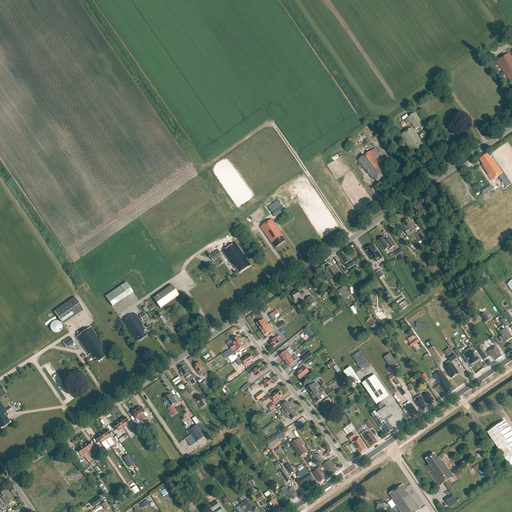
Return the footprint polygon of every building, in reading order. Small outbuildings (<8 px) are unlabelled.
[(511,81),(511,80),(511,58),(509,54),(497,62),(508,78),(509,77),(511,81)] [(423,124),(415,113),(408,118),(415,129),(423,124)] [(412,128),(400,136),(413,155),(424,147),(422,144),(423,144),(420,140),(412,128)] [(355,145),(350,138),(347,140),(351,147),(355,145)] [(384,161),(376,148),(358,160),(369,175),(370,174),(373,179),(374,178),(377,181),(385,176),(383,173),(385,171),(380,163),(384,161)] [(487,154),(480,160),(483,164),(481,165),(488,175),(492,181),(499,177),(500,179),(507,188),(511,185),(503,174),(497,165),(496,165),(491,159),(487,154)] [(493,189),(491,186),(482,192),(484,195),(493,189)] [(431,207),(432,208),(435,206),(434,204),(437,202),(436,201),(437,200),(435,197),(433,198),(431,195),(427,198),(432,206),(431,207)] [(278,201),(268,207),(272,213),(282,206),(278,201)] [(418,205),(421,209),(424,213),(427,210),(428,212),(429,211),(425,205),(424,206),(422,202),(418,205)] [(282,206),(272,213),(275,217),(285,210),(282,206)] [(272,219),(260,228),(275,248),(285,241),(282,236),(283,236),(280,231),(272,219)] [(408,219),(403,223),(406,228),(404,230),(408,235),(409,238),(417,232),(416,230),(408,219)] [(421,222),(417,226),(423,234),(428,231),(421,222)] [(417,236),(422,243),(426,240),(421,233),(417,236)] [(392,240),(389,241),(387,241),(385,237),(378,241),(382,246),(385,251),(388,248),(389,250),(396,246),(392,240)] [(235,242),(236,243),(223,252),(231,265),(232,265),(235,269),(236,268),(240,273),(251,265),(237,245),(240,243),(238,240),(235,242)] [(366,250),(370,256),(369,256),(372,260),(375,258),(377,262),(382,258),(380,255),(379,255),(372,245),(366,250)] [(219,250),(210,257),(214,262),(222,256),(219,250)] [(393,255),(396,259),(404,254),(401,250),(393,255)] [(343,254),(340,256),(348,269),(354,265),(351,261),(353,260),(351,257),(352,256),(350,253),(349,254),(348,252),(345,254),(344,255),(343,254)] [(433,263),(429,267),(441,284),(445,280),(433,263)] [(326,271),(332,279),(332,280),(335,284),(339,281),(337,277),(339,275),(333,266),(332,267),(330,265),(327,268),(328,270),(326,271)] [(361,273),(356,266),(350,269),(355,277),(361,273)] [(382,269),(377,272),(381,279),(386,275),(382,269)] [(312,287),(316,293),(318,295),(321,293),(319,291),(329,284),(325,278),(312,287)] [(121,286),(128,295),(132,293),(125,283),(121,286)] [(153,299),(160,309),(178,296),(171,285),(153,299)] [(105,297),(111,307),(128,295),(121,286),(105,297)] [(350,296),(344,287),(339,290),(345,299),(350,296)] [(301,296),(302,297),(305,295),(304,292),(300,294),(298,290),(291,295),(295,300),(301,296)] [(309,306),(315,303),(311,296),(305,300),(309,306)] [(75,297),(54,311),(62,323),(83,309),(75,297)] [(396,305),(400,309),(407,304),(403,299),(396,305)] [(340,308),(333,313),(336,317),(343,313),(340,308)] [(139,316),(143,322),(147,318),(144,313),(139,316)] [(485,323),(489,320),(485,313),(481,316),(485,323)] [(122,329),(126,326),(136,342),(138,340),(139,341),(147,335),(144,331),(145,330),(142,326),(143,325),(135,314),(123,322),(121,320),(117,323),(122,329)] [(330,315),(321,321),(324,326),(333,320),(330,315)] [(503,318),(500,321),(505,328),(508,325),(503,318)] [(257,324),(261,330),(268,325),(264,319),(257,324)] [(56,321),(54,321),(52,323),(50,325),(50,327),(50,330),(52,332),(54,333),(56,333),(59,333),(61,331),(62,328),(62,326),(61,324),(59,322),(56,321)] [(261,330),(265,336),(272,331),(268,325),(261,330)] [(94,359),(95,358),(98,362),(107,356),(104,352),(107,350),(91,327),(77,337),(89,355),(90,354),(94,359)] [(303,331),(310,339),(314,335),(308,327),(303,331)] [(506,329),(499,333),(501,336),(499,338),(502,341),(504,340),(505,342),(511,338),(506,329)] [(270,342),(273,348),(280,343),(278,340),(281,338),(279,335),(275,337),(276,338),(270,342)] [(229,346),(231,349),(241,341),(238,337),(232,341),(233,343),(229,346)] [(419,342),(416,337),(408,344),(411,348),(419,342)] [(231,349),(233,351),(237,348),(238,350),(244,346),(241,341),(231,349)] [(461,356),(463,358),(466,356),(471,365),(478,360),(473,352),(475,351),(472,346),(471,344),(468,345),(470,347),(463,352),(464,354),(461,356)] [(496,361),(502,356),(500,353),(496,346),(488,352),(486,354),(483,349),(484,348),(481,344),(476,348),(485,360),(488,357),(491,355),(493,358),(496,361)] [(286,350),(280,356),(285,361),(291,356),(286,350)] [(300,357),(304,362),(312,355),(308,350),(300,357)] [(352,357),(361,369),(369,364),(360,351),(352,357)] [(291,356),(285,361),(289,367),(296,361),(299,359),(294,353),(291,356)] [(384,358),(391,368),(397,364),(390,353),(384,358)] [(446,368),(445,368),(449,375),(449,376),(450,377),(451,378),(458,373),(452,364),(451,364),(450,363),(457,358),(453,353),(447,357),(449,360),(445,363),(445,365),(446,368)] [(233,356),(232,354),(227,357),(232,362),(238,358),(236,354),(233,356)] [(244,358),(241,360),(245,366),(248,364),(248,363),(254,359),(250,354),(244,358)] [(332,360),(326,364),(329,368),(335,364),(332,360)] [(198,373),(202,370),(204,373),(207,372),(204,368),(204,369),(199,363),(194,367),(198,373)] [(255,373),(257,376),(263,371),(259,366),(253,371),(253,370),(250,373),(252,375),(255,373)] [(302,370),(296,375),(300,380),(306,375),(309,372),(304,366),(301,369),(302,370)] [(189,382),(195,378),(193,374),(191,375),(185,367),(180,370),(182,373),(180,374),(183,378),(185,377),(189,382)] [(344,371),(352,384),(359,380),(350,367),(344,371)] [(451,388),(443,377),(439,371),(436,374),(440,379),(439,379),(442,383),(439,385),(445,392),(446,391),(447,393),(451,390),(450,389),(451,388)] [(227,378),(230,381),(238,376),(235,372),(227,378)] [(362,384),(376,405),(389,396),(375,375),(362,384)] [(178,376),(171,379),(174,384),(180,380),(178,376)] [(428,388),(423,382),(419,376),(416,378),(425,390),(428,388)] [(264,385),(267,388),(273,383),(269,378),(263,383),(260,385),(262,387),(264,385)] [(202,382),(207,389),(210,387),(205,380),(202,382)] [(0,427),(1,429),(11,422),(7,417),(9,416),(6,412),(12,408),(11,407),(6,410),(0,401),(0,397),(6,393),(0,384),(0,427)] [(306,389),(311,396),(319,390),(316,386),(314,388),(312,385),(306,389)] [(186,388),(192,396),(195,394),(190,386),(186,388)] [(270,397),(274,402),(278,400),(277,399),(282,394),(279,390),(273,395),(273,394),(270,397)] [(311,396),(316,403),(322,399),(320,396),(322,394),(319,390),(311,396)] [(266,395),(263,391),(255,397),(258,401),(266,395)] [(429,404),(430,405),(434,403),(433,401),(434,400),(429,393),(423,397),(428,405),(429,404)] [(171,395),(164,399),(166,401),(165,402),(165,403),(166,405),(167,405),(168,404),(170,407),(173,405),(174,406),(180,402),(177,397),(174,398),(173,398),(171,395)] [(420,407),(423,411),(427,408),(424,404),(424,402),(420,395),(414,399),(419,407),(420,407)] [(334,406),(333,404),(329,399),(324,402),(326,404),(321,407),(326,414),(331,410),(330,408),(334,406)] [(284,415),(292,409),(288,402),(282,406),(284,409),(281,410),(284,415)] [(378,416),(381,420),(377,422),(381,428),(383,427),(388,434),(393,430),(386,420),(393,415),(387,406),(385,408),(382,403),(379,406),(377,407),(379,409),(380,408),(382,410),(377,413),(378,416)] [(405,408),(412,418),(417,415),(416,413),(417,412),(412,404),(405,408)] [(112,411),(116,416),(122,412),(117,406),(112,411)] [(136,410),(143,420),(146,418),(143,414),(144,412),(140,407),(136,410)] [(289,417),(292,420),(297,416),(292,409),(284,415),(287,419),(289,417)] [(137,418),(140,422),(143,420),(136,410),(131,413),(136,419),(137,418)] [(119,421),(123,428),(127,425),(126,423),(128,422),(125,417),(119,421)] [(118,429),(119,431),(123,428),(119,421),(112,426),(116,430),(118,429)] [(511,431),(504,421),(487,432),(509,466),(511,463),(511,431)] [(343,426),(347,432),(354,427),(350,422),(343,426)] [(193,428),(189,431),(194,437),(197,441),(197,442),(200,439),(207,434),(200,423),(197,426),(193,428)] [(101,434),(106,440),(110,437),(108,435),(111,434),(107,429),(101,434)] [(368,429),(363,433),(365,436),(365,437),(368,442),(369,441),(372,446),(376,443),(375,442),(377,441),(371,432),(370,433),(368,429)] [(100,441),(101,443),(106,440),(101,434),(95,438),(98,443),(100,441)] [(351,440),(353,443),(352,444),(356,450),(357,449),(360,454),(367,449),(364,446),(365,445),(360,438),(354,442),(352,439),(356,437),(353,434),(348,437),(350,441),(351,440)] [(276,436),(266,443),(270,448),(280,441),(276,436)] [(194,437),(187,441),(191,446),(197,441),(194,437)] [(300,438),(291,443),(300,457),(306,453),(302,447),(304,445),(300,438)] [(83,446),(88,453),(92,450),(91,448),(93,446),(90,442),(83,446)] [(82,453),(84,455),(88,453),(83,446),(77,451),(80,455),(82,453)] [(94,451),(100,461),(104,458),(97,449),(94,451)] [(438,459),(434,454),(426,460),(429,465),(427,467),(440,486),(453,477),(444,463),(443,463),(442,462),(444,461),(443,458),(440,460),(439,458),(438,459)] [(123,459),(129,467),(134,464),(128,455),(123,459)] [(315,459),(319,464),(324,460),(321,455),(315,459)] [(323,466),(329,474),(331,473),(331,474),(335,472),(334,471),(336,470),(330,461),(323,466)] [(289,464),(285,467),(290,474),(294,472),(289,464)] [(320,468),(314,473),(320,482),(325,479),(324,479),(326,477),(320,468)] [(305,469),(297,474),(300,479),(297,481),(302,487),(312,479),(308,473),(305,469)] [(286,473),(282,475),(288,483),(291,480),(286,473)] [(393,500),(392,500),(400,511),(417,511),(420,510),(403,485),(390,494),(393,500)] [(129,491),(133,496),(139,491),(136,486),(129,491)] [(291,499),(292,498),(293,500),(297,497),(296,496),(297,495),(292,487),(288,490),(286,486),(281,490),(284,495),(287,493),(291,499)] [(6,488),(0,491),(0,495),(7,505),(8,504),(9,505),(11,504),(10,503),(14,500),(18,498),(13,491),(13,490),(9,493),(6,488)] [(260,492),(253,497),(255,499),(256,498),(259,503),(265,499),(260,492)] [(445,499),(451,508),(458,503),(452,494),(445,499)] [(267,498),(270,503),(268,504),(273,511),(275,511),(276,511),(280,509),(279,508),(280,507),(275,499),(274,500),(271,495),(267,498)] [(184,499),(189,505),(193,503),(188,496),(184,499)] [(99,497),(90,502),(93,507),(102,501),(99,497)] [(142,508),(149,504),(147,500),(139,505),(142,508)] [(254,510),(247,500),(239,506),(243,511),(248,511),(250,511),(259,511),(257,509),(254,510)] [(100,504),(104,510),(109,507),(105,501),(100,504)] [(376,510),(385,508),(383,501),(375,502),(376,510)] [(210,507),(213,511),(223,511),(224,511),(217,502),(210,507)]
